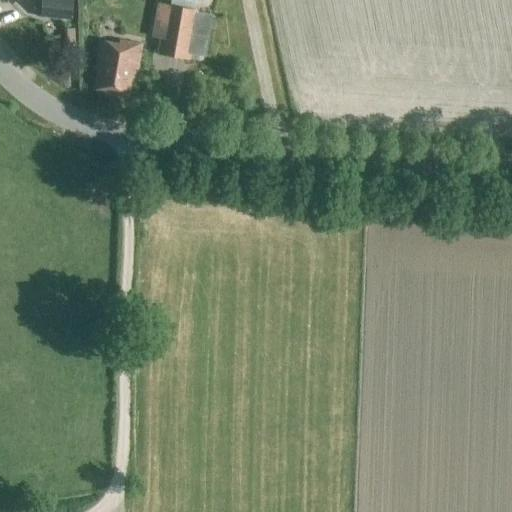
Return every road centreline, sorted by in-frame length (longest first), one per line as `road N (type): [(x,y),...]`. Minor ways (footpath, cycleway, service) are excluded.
road 1 (tertiary): [(511,167),(123,134),(43,104),(0,67)]
road 2 (track): [(123,134),(114,489),(99,511)]
